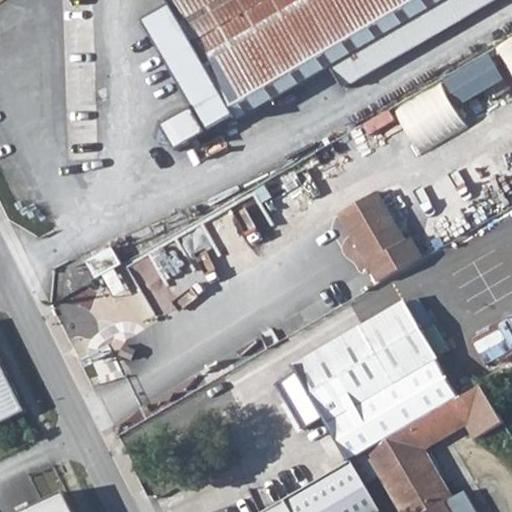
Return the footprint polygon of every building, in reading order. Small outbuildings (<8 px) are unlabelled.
[(64,0),(70,159),(99,157),(95,0),(64,0)] [(180,150),(211,133),(240,117),(242,120),(334,67),(346,88),(497,0),(172,0),(175,4),(146,21),(197,109),(166,127),(162,143),(178,147),(180,150)] [(511,39),(500,46),(511,66),(511,39)] [(496,54),(448,75),(461,103),(508,81),(496,54)] [(423,152),(470,126),(443,79),(397,106),(423,152)] [(341,215),(381,284),(423,259),(412,240),(407,243),(378,193),(341,215)] [(99,279),(123,265),(114,250),(90,264),(99,279)] [(289,400),(282,404),(291,419),(298,415),(306,428),(327,415),(352,457),(458,395),(405,305),(298,366),(303,374),(282,386),(289,400)] [(0,359),(0,424),(26,412),(0,359)] [(485,385),(455,403),(469,425),(477,439),(506,422),(485,385)] [(411,428),(425,452),(469,425),(455,403),(411,428)] [(367,454),(401,511),(402,511),(404,511),(450,511),(446,504),(453,500),(425,452),(411,428),(367,454)] [(76,511),(67,493),(28,511),(76,511)] [(446,504),(450,511),(473,511),(464,494),(453,500),(446,504)] [(295,511),(288,500),(267,511),(295,511)]
